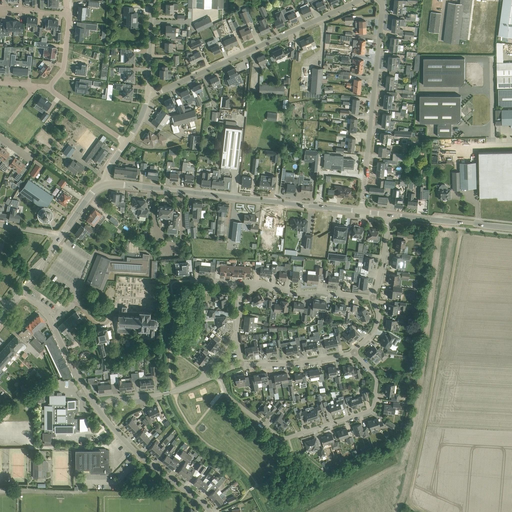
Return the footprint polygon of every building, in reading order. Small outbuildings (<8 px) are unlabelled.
[(58,6),(58,0),(48,0),(48,6),(52,6),(52,9),(57,9),(57,6),(58,6)] [(188,0),(188,7),(223,8),(223,0),(188,0)] [(314,0),(315,1),(314,1),(318,10),(326,6),(322,0),(314,0)] [(444,42),(459,43),(459,39),(467,40),(472,0),(460,0),(460,4),(449,3),(444,42)] [(495,55),(501,0),(477,0),(470,55),(495,55)] [(511,0),(503,0),(499,36),(511,37),(511,0)] [(173,4),(166,4),(166,12),(173,12),(173,10),(177,10),(178,3),(173,3),(173,4)] [(300,7),(304,16),(312,13),(309,7),(308,7),(307,4),(303,5),(300,7)] [(78,6),(77,18),(85,19),(86,7),(78,6)] [(258,8),(262,17),(267,15),(263,6),(258,8)] [(396,6),(394,6),(394,12),(397,13),(396,14),(403,15),(403,10),(402,10),(402,7),(396,6)] [(128,15),(128,26),(137,27),(137,21),(136,21),(136,13),(133,13),(133,7),(124,7),(124,15),(128,15)] [(245,11),(248,9),(247,7),(241,9),(243,12),(240,13),(244,23),(250,21),(245,11)] [(285,8),(281,10),(284,17),(287,15),(291,22),(298,19),(295,12),(293,8),(286,11),(285,8)] [(284,17),(281,10),(275,13),(278,19),(274,21),(277,28),(284,25),(283,22),(286,21),(284,17)] [(429,32),(439,33),(441,14),(431,13),(429,32)] [(26,26),(31,27),(31,31),(35,31),(37,31),(37,36),(41,36),(42,27),(38,27),(37,27),(38,18),(27,17),(26,26)] [(194,24),(198,31),(213,24),(210,17),(194,24)] [(227,20),(232,31),(236,29),(231,18),(227,20)] [(261,25),(258,27),(262,34),(270,30),(267,23),(266,23),(264,18),(259,20),(261,25)] [(16,20),(13,21),(13,31),(17,31),(17,34),(18,35),(23,35),(23,31),(23,23),(20,24),(20,21),(16,21),(16,20)] [(54,29),(53,35),(56,36),(55,40),(60,40),(61,32),(57,32),(57,29),(58,29),(59,21),(48,20),(48,23),(46,23),(45,29),(50,29),(54,29)] [(13,31),(13,21),(10,21),(10,22),(6,22),(6,24),(3,24),(3,35),(8,35),(9,34),(9,31),(13,31)] [(75,32),(75,36),(75,40),(83,41),(83,33),(84,33),(85,29),(96,30),(97,24),(81,23),(81,28),(76,27),(76,32),(75,32)] [(211,26),(216,38),(219,36),(215,24),(211,26)] [(166,36),(171,36),(171,40),(181,40),(181,36),(175,36),(175,32),(180,32),(180,28),(175,28),(175,26),(168,26),(168,29),(167,29),(166,36)] [(253,36),(249,26),(239,31),(244,40),(248,39),(248,38),(250,37),(250,38),(253,36)] [(224,41),(227,48),(227,47),(234,44),(234,45),(238,43),(235,36),(224,41)] [(300,41),(304,49),(315,44),(311,36),(307,38),(308,39),(301,42),(300,41)] [(190,44),(192,49),(202,45),(201,44),(204,43),(202,38),(199,39),(199,40),(190,44)] [(56,50),(56,47),(48,46),(48,47),(45,46),(45,43),(37,41),(36,47),(44,48),(44,50),(43,56),(47,56),(47,57),(50,58),(50,59),(54,60),(54,58),(55,58),(55,53),(56,53),(57,50),(56,50)] [(208,45),(210,49),(211,48),(214,54),(221,51),(218,45),(216,41),(208,45)] [(176,43),(172,43),(165,43),(165,50),(172,51),(172,47),(176,47),(176,43)] [(272,52),(275,57),(276,60),(288,54),(288,57),(293,57),(294,49),(289,48),(289,50),(283,52),(282,48),(272,52)] [(125,62),(134,63),(134,65),(134,53),(126,53),(126,49),(121,49),(121,55),(125,55),(125,62)] [(4,51),(3,64),(0,64),(0,72),(1,73),(4,73),(5,67),(9,68),(10,52),(4,51)] [(190,60),(192,64),(196,62),(195,61),(202,58),(202,59),(202,58),(199,51),(192,53),(191,52),(187,52),(186,59),(187,61),(190,60)] [(16,75),(20,75),(21,64),(15,63),(16,54),(11,54),(10,67),(13,67),(13,74),(17,74),(16,75)] [(267,61),(266,59),(264,54),(257,58),(262,69),(266,67),(263,63),(267,61)] [(27,64),(21,64),(20,75),(23,75),(27,75),(28,68),(31,68),(32,56),(27,55),(27,64)] [(424,85),(462,85),(465,82),(465,58),(424,58),(424,85)] [(38,72),(42,75),(41,75),(43,77),(44,76),(45,77),(47,74),(49,71),(51,68),(48,65),(49,65),(50,65),(51,61),(44,60),(42,61),(45,64),(38,72)] [(511,62),(497,63),(498,89),(511,88),(511,62)] [(76,66),(75,74),(86,75),(87,64),(80,64),(80,67),(76,66)] [(162,70),(160,70),(160,78),(167,78),(167,75),(171,75),(171,71),(167,71),(167,67),(162,66),(162,70)] [(125,71),(126,68),(119,67),(119,73),(124,73),(124,81),(133,81),(133,83),(134,71),(125,71)] [(323,72),(323,68),(312,67),(310,93),(321,94),(323,72)] [(225,79),(228,86),(237,82),(235,76),(238,74),(235,68),(227,71),(230,77),(225,79)] [(387,75),(387,82),(397,83),(398,83),(399,73),(395,73),(395,76),(387,75)] [(210,79),(213,85),(216,84),(218,88),(222,86),(217,76),(210,79)] [(76,81),(76,87),(77,87),(76,92),(84,93),(85,88),(87,88),(87,85),(91,85),(92,80),(86,79),(85,82),(76,81)] [(115,83),(114,88),(123,89),(123,97),(125,97),(125,99),(132,100),(133,89),(125,88),(125,84),(115,83)] [(202,90),(202,89),(200,84),(193,87),(196,93),(200,91),(200,96),(203,96),(202,90)] [(259,95),(284,96),(285,86),(259,85),(259,95)] [(361,86),(346,85),(346,87),(351,88),(350,89),(353,89),(352,93),(360,93),(361,86)] [(511,88),(498,89),(498,106),(511,105),(511,88)] [(180,93),(183,99),(186,98),(189,104),(192,102),(192,101),(195,99),(193,94),(190,95),(188,89),(180,93)] [(385,94),(385,101),(392,102),(394,102),(394,98),(396,98),(397,97),(398,93),(389,92),(389,95),(385,94)] [(420,95),(420,123),(438,123),(438,136),(452,136),(452,123),(458,123),(461,120),(461,96),(420,95)] [(41,96),(36,104),(42,108),(40,111),(43,113),(40,118),(44,121),(49,115),(45,112),(51,103),(48,101),(48,100),(46,99),(45,99),(41,96)] [(221,106),(228,107),(229,97),(222,96),(221,106)] [(171,98),(164,101),(166,104),(168,110),(176,106),(171,98)] [(359,106),(345,105),(345,108),(352,108),(351,112),(358,113),(359,106)] [(152,123),(161,129),(170,115),(162,109),(159,112),(158,112),(156,115),(157,116),(155,119),(154,119),(151,122),(152,123)] [(171,116),(174,126),(197,119),(195,109),(186,112),(182,113),(171,116)] [(511,109),(502,110),(502,125),(511,124),(511,109)] [(383,120),(382,126),(387,127),(386,130),(393,131),(394,125),(390,124),(390,121),(383,120)] [(241,128),(236,128),(236,122),(225,121),(220,166),(237,168),(241,128)] [(347,124),(343,124),(343,126),(347,127),(350,128),(349,131),(356,132),(357,125),(350,125),(347,124)] [(48,146),(53,140),(41,130),(36,137),(48,146)] [(146,132),(142,137),(144,138),(143,140),(147,143),(148,142),(153,146),(156,141),(162,145),(167,139),(158,133),(157,134),(156,136),(149,131),(147,133),(146,132)] [(380,141),(388,142),(388,139),(391,139),(392,134),(388,134),(381,133),(380,141)] [(189,148),(198,149),(200,136),(190,135),(189,148)] [(100,140),(91,151),(84,161),(89,164),(92,159),(99,164),(108,151),(103,148),(104,147),(107,149),(109,147),(100,140)] [(354,145),(341,144),(341,146),(344,146),(344,147),(347,147),(347,151),(354,152),(354,145)] [(63,153),(69,157),(75,149),(69,145),(63,153)] [(386,149),(387,147),(380,147),(379,155),(386,156),(386,153),(390,154),(391,150),(386,149)] [(0,165),(0,167),(2,169),(11,157),(8,155),(9,153),(5,150),(0,155),(0,159),(3,161),(2,163),(0,165)] [(265,150),(265,155),(273,155),(272,161),(277,162),(278,152),(265,150)] [(305,151),(304,162),(311,162),(318,163),(319,152),(305,151)] [(511,151),(479,153),(480,197),(498,197),(498,199),(511,198),(511,151)] [(325,159),(324,167),(338,169),(340,169),(341,166),(343,166),(343,167),(353,168),(354,160),(355,160),(343,159),(343,155),(335,154),(335,156),(329,155),(329,154),(325,153),(324,159),(325,159)] [(393,160),(397,161),(398,161),(404,161),(405,154),(399,154),(399,153),(393,153),(393,160)] [(9,166),(14,169),(20,161),(15,158),(14,159),(11,157),(2,169),(5,171),(8,167),(9,166)] [(67,167),(75,173),(76,171),(80,173),(84,167),(77,161),(76,163),(73,160),(67,167)] [(20,161),(14,169),(18,172),(18,174),(14,178),(18,181),(27,169),(24,166),(25,165),(20,161)] [(378,161),(377,168),(385,169),(388,170),(392,170),(392,167),(388,166),(386,166),(386,162),(378,161)] [(185,170),(185,172),(182,171),(181,177),(185,177),(185,181),(193,182),(194,167),(187,166),(188,162),(183,162),(182,169),(185,170)] [(460,163),(460,171),(461,188),(477,188),(476,162),(460,163)] [(34,175),(40,166),(36,163),(30,172),(34,175)] [(147,177),(157,178),(158,171),(154,171),(154,166),(150,165),(150,170),(148,170),(147,177)] [(114,176),(136,179),(137,168),(125,167),(125,168),(115,167),(114,176)] [(170,171),(169,180),(177,180),(178,177),(179,177),(180,170),(176,170),(171,170),(171,171),(170,171)] [(461,188),(460,171),(453,172),(453,190),(461,190),(461,188)] [(209,176),(210,172),(206,172),(203,172),(201,186),(210,187),(211,176),(209,176)] [(223,188),(231,189),(232,178),(224,177),(223,180),(218,179),(219,175),(213,175),(211,187),(223,188)] [(276,176),(269,176),(268,179),(261,178),(261,180),(260,180),(259,187),(274,189),(275,184),(276,178),(276,176)] [(290,176),(285,176),(284,187),(287,187),(287,191),(295,192),(295,183),(294,182),(294,177),(290,177),(290,176)] [(303,176),(299,176),(299,177),(298,183),(298,187),(301,187),(301,192),(311,193),(312,186),(309,185),(310,181),(303,180),(303,176)] [(251,180),(251,177),(247,177),(247,179),(242,179),(241,185),(251,187),(251,180)] [(57,184),(62,188),(67,182),(62,178),(57,184)] [(53,197),(29,180),(20,192),(45,209),(53,197)] [(334,189),(338,190),(337,196),(342,197),(343,196),(350,197),(351,189),(343,188),(343,187),(334,186),(334,189)] [(380,194),(379,196),(378,204),(388,205),(388,197),(384,197),(384,189),(370,187),(369,193),(380,194)] [(396,196),(395,206),(403,207),(404,199),(399,199),(400,190),(394,189),(393,196),(396,196)] [(438,193),(438,194),(438,195),(439,199),(443,199),(447,199),(451,199),(451,189),(448,189),(439,189),(438,189),(438,193)] [(57,200),(65,206),(71,196),(63,191),(61,190),(55,199),(57,200)] [(111,200),(111,204),(117,204),(117,206),(124,207),(125,202),(123,201),(124,195),(112,193),(112,196),(111,196),(110,200),(111,200)] [(414,199),(414,193),(409,193),(408,207),(417,208),(418,200),(414,199)] [(19,200),(12,199),(9,205),(8,205),(6,211),(10,212),(9,220),(19,222),(20,214),(17,213),(19,200)] [(134,199),(132,206),(137,207),(137,208),(139,208),(138,215),(140,216),(139,219),(145,220),(146,217),(148,217),(148,210),(144,210),(144,209),(145,201),(139,200),(139,199),(134,199)] [(192,222),(198,222),(199,217),(201,217),(201,210),(202,202),(193,201),(193,210),(192,222)] [(219,211),(219,216),(226,216),(227,212),(228,205),(218,204),(217,211),(219,211)] [(169,217),(167,233),(177,234),(179,218),(179,213),(175,213),(176,210),(173,210),(173,207),(158,205),(157,210),(157,216),(165,217),(165,218),(168,218),(168,217),(169,217)] [(102,214),(94,208),(86,219),(94,225),(97,222),(98,222),(99,220),(100,220),(103,215),(102,214)] [(41,215),(41,216),(41,217),(42,217),(42,218),(43,218),(44,218),(44,219),(45,219),(46,219),(46,218),(47,218),(48,218),(48,217),(49,217),(49,216),(49,215),(50,215),(50,214),(49,213),(49,212),(48,211),(48,210),(47,210),(46,210),(45,210),(44,210),(43,210),(42,211),(41,212),(41,213),(41,214),(41,215)] [(243,223),(251,223),(250,231),(257,231),(258,230),(258,225),(255,225),(256,215),(252,214),(252,215),(244,215),(243,223)] [(107,217),(117,225),(119,222),(109,215),(107,217)] [(264,222),(263,228),(275,229),(276,217),(266,216),(265,222),(264,222)] [(307,221),(293,219),(293,220),(292,220),(291,221),(291,224),(292,225),(293,225),(292,229),(306,230),(307,221)] [(233,222),(231,240),(239,241),(241,223),(233,222)] [(86,224),(84,227),(87,230),(91,233),(93,229),(86,224)] [(87,230),(84,227),(81,226),(75,234),(81,238),(80,238),(82,239),(83,240),(84,239),(85,238),(86,236),(85,235),(84,234),(87,230)] [(357,228),(353,228),(352,240),(356,240),(356,238),(362,238),(363,227),(357,227),(357,228)] [(376,229),(369,228),(367,239),(373,240),(374,242),(377,242),(379,240),(380,236),(377,236),(378,231),(375,230),(376,229)] [(304,247),(311,248),(312,235),(305,235),(304,247)] [(395,250),(404,251),(405,240),(396,239),(395,250)] [(359,258),(359,262),(373,264),(374,258),(363,256),(364,253),(365,253),(365,252),(363,252),(362,252),(358,252),(356,251),(355,255),(360,256),(359,258)] [(98,254),(87,283),(90,284),(91,284),(99,287),(99,288),(103,289),(109,273),(110,270),(146,272),(149,254),(143,253),(143,258),(135,258),(135,260),(131,259),(130,261),(110,260),(110,259),(98,254)] [(399,267),(399,268),(403,268),(404,260),(409,260),(410,255),(398,254),(398,257),(393,257),(392,266),(399,267)] [(189,274),(189,271),(192,271),(191,259),(186,259),(186,262),(180,263),(180,267),(176,267),(176,268),(176,275),(189,274)] [(205,265),(204,274),(210,275),(210,270),(212,270),(212,267),(215,268),(215,262),(215,259),(213,259),(212,261),(211,261),(211,263),(210,265),(205,265)] [(195,261),(195,266),(198,266),(198,269),(199,269),(199,273),(204,274),(205,265),(201,264),(201,262),(195,261)] [(267,263),(266,267),(265,276),(271,277),(271,272),(277,273),(278,263),(272,262),(272,264),(267,263)] [(355,271),(367,273),(368,273),(369,269),(372,270),(373,264),(359,262),(358,262),(358,267),(355,267),(355,271)] [(279,280),(286,280),(287,269),(290,270),(290,264),(285,263),(285,266),(283,266),(283,271),(279,271),(279,280)] [(260,276),(265,276),(266,267),(263,267),(264,265),(256,264),(255,270),(260,271),(260,276)] [(293,271),(292,281),(298,282),(299,272),(303,272),(303,266),(297,266),(296,271),(293,271)] [(316,273),(316,275),(307,274),(307,283),(311,283),(318,283),(318,274),(322,274),(322,268),(316,267),(316,273)] [(328,284),(333,285),(334,275),(331,275),(331,272),(328,272),(328,270),(324,270),(323,277),(327,277),(327,276),(328,277),(328,284)] [(359,278),(358,282),(367,283),(368,277),(366,277),(367,273),(355,271),(354,278),(359,278)] [(388,283),(393,284),(397,284),(398,280),(399,280),(400,275),(394,275),(389,274),(388,283)] [(367,283),(358,282),(358,285),(353,285),(353,286),(352,291),(358,292),(359,288),(367,289),(367,283)] [(387,289),(387,294),(388,294),(388,296),(393,297),(396,298),(396,297),(400,298),(401,294),(402,288),(398,287),(393,286),(393,287),(395,287),(395,290),(387,289)] [(260,294),(253,298),(254,300),(252,302),(253,306),(257,304),(257,305),(262,301),(264,304),(267,304),(266,306),(271,307),(272,300),(267,300),(264,300),(260,294)] [(213,296),(214,301),(214,302),(218,302),(218,306),(221,306),(226,306),(226,299),(223,299),(223,296),(213,296)] [(308,308),(307,314),(307,315),(314,316),(315,310),(319,310),(320,301),(313,300),(312,308),(308,308)] [(271,313),(274,314),(274,312),(280,312),(282,312),(284,311),(287,311),(287,310),(288,301),(281,301),(280,304),(275,304),(274,309),(271,309),(271,313)] [(326,301),(320,301),(319,310),(323,311),(322,316),(329,317),(329,315),(330,310),(325,310),(326,301)] [(304,304),(298,303),(298,302),(294,302),(293,310),(303,311),(304,304)] [(389,313),(394,314),(396,314),(397,310),(398,309),(405,310),(405,307),(406,303),(400,302),(400,306),(388,305),(388,312),(389,313)] [(334,311),(333,314),(334,315),(337,315),(338,314),(338,313),(345,313),(345,311),(346,304),(339,304),(339,305),(335,305),(335,311),(334,311)] [(143,330),(143,331),(144,331),(144,330),(147,330),(146,334),(148,334),(148,337),(154,338),(155,327),(154,327),(154,326),(156,325),(156,326),(157,326),(156,325),(157,323),(158,324),(159,323),(158,323),(158,321),(159,320),(158,320),(157,318),(157,317),(156,318),(154,317),(154,316),(153,317),(150,317),(150,316),(150,312),(151,312),(150,311),(150,312),(145,311),(145,310),(144,310),(144,311),(140,311),(140,310),(139,310),(139,311),(138,311),(138,312),(127,311),(127,307),(122,306),(122,311),(119,310),(119,314),(118,314),(118,316),(114,316),(114,315),(113,315),(113,316),(112,321),(113,321),(113,322),(114,322),(114,321),(117,321),(117,322),(118,322),(117,324),(118,324),(117,332),(130,333),(130,328),(137,329),(138,330),(139,331),(139,330),(143,330)] [(356,311),(356,313),(356,315),(357,318),(358,318),(360,318),(361,321),(364,320),(364,322),(366,323),(368,322),(369,320),(368,318),(370,318),(368,313),(367,314),(365,308),(358,311),(356,311)] [(58,327),(64,334),(65,334),(70,340),(74,337),(68,331),(82,319),(76,311),(58,327)] [(39,314),(26,327),(27,328),(33,334),(42,343),(45,340),(47,338),(44,334),(42,333),(38,329),(45,322),(46,322),(39,314)] [(245,316),(244,323),(257,324),(257,322),(258,317),(254,317),(245,316)] [(226,323),(227,323),(227,317),(222,317),(217,317),(218,328),(221,327),(226,327),(226,323)] [(393,329),(393,331),(399,332),(399,328),(398,326),(395,326),(396,321),(392,320),(387,320),(386,328),(393,329)] [(257,324),(244,323),(244,330),(253,331),(253,326),(257,327),(257,324)] [(352,331),(347,335),(344,332),(342,334),(351,343),(353,340),(354,341),(357,339),(356,338),(360,334),(351,325),(349,327),(352,331)] [(22,330),(19,334),(22,338),(27,342),(33,337),(31,335),(33,334),(27,328),(23,332),(22,330)] [(106,355),(103,341),(109,339),(108,333),(107,328),(94,331),(95,336),(97,342),(98,342),(101,356),(106,355)] [(336,335),(330,336),(332,347),(335,346),(335,347),(338,347),(338,345),(341,344),(338,328),(334,329),(336,335)] [(313,336),(309,336),(310,342),(312,351),(318,350),(317,346),(316,340),(320,339),(319,332),(313,333),(313,336)] [(382,341),(380,344),(386,347),(385,352),(397,354),(397,351),(390,347),(392,343),(394,344),(398,338),(393,336),(389,333),(387,336),(385,334),(381,340),(382,341)] [(45,340),(42,343),(44,345),(44,344),(46,343),(47,344),(62,375),(63,378),(72,377),(73,377),(53,334),(52,334),(51,335),(47,338),(45,340)] [(211,340),(210,341),(218,346),(220,343),(219,342),(221,339),(215,335),(213,338),(210,336),(209,338),(211,340)] [(23,343),(15,336),(8,344),(16,351),(23,343)] [(303,336),(299,337),(300,343),(302,351),(306,350),(306,352),(312,351),(310,342),(307,343),(306,337),(304,338),(303,336)] [(326,349),(329,348),(328,347),(332,347),(330,336),(323,337),(324,339),(320,339),(321,344),(325,344),(326,349)] [(290,342),(292,354),(298,353),(296,344),(300,343),(299,337),(295,338),(296,341),(290,342)] [(30,342),(39,353),(44,348),(35,338),(30,342)] [(270,345),(272,355),(277,354),(276,347),(281,346),(280,344),(279,339),(272,341),(273,345),(270,345)] [(218,346),(210,341),(208,345),(205,343),(203,345),(213,352),(215,349),(216,350),(219,347),(218,346)] [(244,343),(246,356),(251,355),(252,356),(255,355),(255,354),(259,353),(256,341),(254,342),(254,346),(247,347),(247,343),(244,343)] [(287,355),(292,354),(290,342),(280,344),(281,346),(281,349),(285,348),(287,355)] [(8,344),(3,350),(11,357),(16,352),(16,351),(8,344)] [(374,346),(366,354),(372,360),(373,359),(378,355),(382,359),(382,360),(387,355),(384,351),(381,354),(377,350),(374,346)] [(3,350),(0,352),(0,367),(1,369),(11,357),(3,350)] [(199,356),(207,362),(208,361),(207,360),(210,357),(200,350),(198,352),(201,354),(199,356)] [(194,363),(198,366),(200,364),(203,366),(205,363),(206,364),(207,362),(199,356),(197,358),(195,356),(193,358),(196,360),(194,363)] [(347,365),(342,366),(344,377),(346,378),(348,378),(349,377),(348,374),(352,373),(352,375),(356,375),(357,378),(360,377),(359,369),(355,370),(355,371),(353,371),(352,365),(347,366),(347,365)] [(328,372),(326,373),(327,379),(332,378),(332,377),(335,377),(336,383),(342,382),(341,375),(337,376),(336,366),(328,368),(328,372)] [(309,371),(310,376),(310,378),(318,376),(319,382),(324,381),(323,373),(320,374),(319,369),(309,371)] [(294,373),(295,378),(296,382),(299,382),(300,388),(307,386),(306,385),(306,380),(303,381),(301,372),(294,373)] [(260,374),(261,382),(265,381),(266,385),(269,384),(267,373),(260,374)] [(287,373),(280,374),(282,382),(286,381),(286,385),(289,384),(287,373)] [(244,381),(245,386),(250,385),(248,377),(245,377),(244,374),(235,376),(236,382),(244,381)] [(254,376),(250,377),(253,391),(259,389),(258,386),(262,385),(260,374),(253,375),(254,376)] [(282,382),(280,374),(274,375),(276,387),(279,386),(278,383),(282,382)] [(97,381),(94,382),(94,384),(94,385),(98,385),(98,393),(105,392),(104,384),(100,385),(100,382),(100,381),(97,381)] [(399,394),(394,393),(395,385),(392,385),(387,384),(386,388),(385,388),(385,394),(390,395),(390,396),(389,400),(398,401),(399,394)] [(363,396),(355,398),(358,407),(364,405),(362,400),(364,399),(364,400),(368,399),(366,392),(362,393),(363,396)] [(80,432),(80,430),(88,430),(88,418),(80,418),(80,419),(73,419),(73,417),(74,417),(74,412),(78,412),(78,408),(76,408),(76,404),(78,404),(78,400),(67,400),(67,401),(65,401),(65,394),(65,395),(61,395),(61,393),(57,393),(57,395),(54,395),(54,393),(50,393),(50,403),(50,405),(43,405),(43,406),(44,406),(44,409),(42,409),(42,413),(44,413),(44,417),(42,417),(42,421),(44,421),(45,425),(42,425),(42,429),(44,429),(44,432),(43,432),(43,433),(43,440),(43,441),(44,440),(44,443),(44,444),(51,444),(51,441),(51,440),(51,437),(55,436),(55,433),(73,433),(73,434),(73,431),(75,431),(75,432),(80,432)] [(337,403),(334,404),(337,413),(340,412),(340,411),(342,411),(342,408),(346,407),(343,396),(338,397),(339,399),(336,400),(337,403)] [(358,407),(355,398),(352,399),(351,396),(345,398),(348,405),(351,404),(353,408),(358,407)] [(274,406),(279,410),(283,405),(278,401),(274,406)] [(312,406),(309,407),(311,414),(313,421),(315,420),(320,418),(318,412),(319,411),(320,412),(324,411),(321,402),(317,403),(318,407),(313,408),(312,406)] [(337,413),(334,404),(331,405),(331,402),(328,403),(329,406),(332,414),(334,413),(334,414),(337,413)] [(383,412),(394,414),(395,409),(399,409),(400,403),(393,402),(393,406),(384,405),(383,412)] [(263,414),(268,418),(273,411),(276,407),(273,406),(271,409),(265,405),(264,405),(262,403),(258,408),(261,410),(260,411),(264,414),(263,414)] [(154,406),(152,407),(156,416),(159,415),(160,418),(163,417),(157,406),(154,407),(154,406)] [(156,416),(152,407),(150,408),(151,409),(147,410),(151,419),(153,422),(155,421),(154,418),(156,416)] [(311,414),(309,407),(306,408),(306,410),(301,412),(301,410),(296,411),(297,414),(299,419),(303,417),(303,416),(304,416),(307,422),(312,421),(313,421),(311,414)] [(277,425),(276,425),(279,428),(279,427),(283,430),(291,420),(289,418),(286,422),(281,418),(283,414),(281,413),(273,422),(277,425)] [(127,428),(128,430),(137,421),(135,419),(136,418),(134,417),(125,425),(127,428)] [(368,421),(371,430),(377,427),(378,429),(384,427),(382,422),(379,423),(377,418),(368,421)] [(385,423),(392,428),(394,424),(387,420),(385,423)] [(137,421),(128,430),(129,431),(130,431),(133,433),(142,425),(140,423),(139,423),(137,421)] [(356,435),(362,433),(363,437),(369,435),(367,427),(362,428),(361,424),(353,426),(356,435)] [(340,439),(346,437),(348,443),(354,441),(353,436),(349,437),(346,428),(337,431),(340,439)] [(145,429),(136,437),(139,440),(138,440),(139,442),(147,435),(149,433),(145,429)] [(331,444),(333,450),(339,447),(338,442),(334,443),(333,441),(334,441),(332,433),(326,435),(326,436),(322,437),(324,444),(330,442),(331,444)] [(147,435),(139,442),(141,443),(144,445),(153,437),(151,435),(149,437),(147,435)] [(307,450),(311,448),(312,450),(318,448),(320,457),(325,456),(323,448),(320,449),(316,438),(305,442),(307,450)] [(151,453),(152,454),(159,447),(157,445),(159,442),(157,440),(149,450),(151,452),(151,453)] [(175,444),(172,443),(167,449),(172,452),(176,446),(174,445),(175,444)] [(159,447),(152,454),(153,455),(154,455),(157,457),(165,448),(163,446),(161,449),(159,447)] [(76,449),(76,469),(90,469),(90,474),(109,473),(111,471),(109,469),(109,450),(106,450),(106,448),(76,449)] [(179,455),(184,459),(187,454),(183,451),(179,455)] [(174,456),(169,452),(162,461),(167,465),(174,456)] [(187,454),(184,459),(186,460),(188,462),(192,457),(187,454)] [(174,456),(167,465),(173,469),(180,460),(174,456)] [(186,460),(178,472),(180,474),(180,473),(184,476),(188,469),(190,466),(191,465),(189,464),(187,464),(188,462),(186,460)] [(33,462),(33,478),(46,478),(46,462),(33,462)] [(188,469),(184,476),(186,478),(188,480),(195,470),(194,469),(195,469),(193,468),(190,466),(188,469)] [(193,484),(198,487),(203,481),(200,479),(202,476),(200,474),(193,484)] [(223,476),(215,484),(218,487),(226,479),(223,476)] [(203,481),(198,487),(204,491),(208,486),(210,489),(220,479),(218,477),(215,479),(214,478),(211,481),(211,480),(210,481),(206,478),(203,481)] [(218,488),(209,495),(213,500),(219,495),(222,493),(218,488)] [(219,495),(213,500),(217,505),(226,498),(225,496),(222,498),(219,495)]
